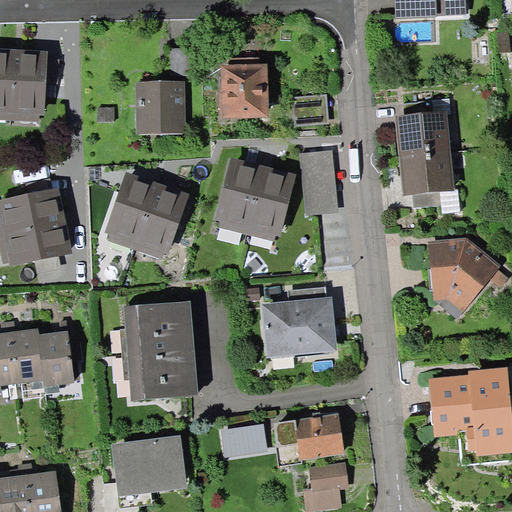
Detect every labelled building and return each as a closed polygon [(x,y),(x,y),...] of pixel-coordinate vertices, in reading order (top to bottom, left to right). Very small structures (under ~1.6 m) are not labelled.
[(394,0),(395,19),(432,17),(431,4),(461,2),(460,0),(394,0)] [(197,76),(197,51),(168,52),(169,77),(197,76)] [(8,54),(0,53),(0,111),(43,114),(46,57),(20,55),(8,54)] [(219,118),(262,117),(261,72),(255,72),(255,62),(228,63),(228,73),(223,73),(223,96),(218,96),(219,118)] [(179,130),(178,86),(137,87),(138,131),(179,130)] [(291,97),(295,125),(325,121),(321,93),(291,97)] [(455,192),(448,193),(441,117),(432,118),(431,102),(402,105),(402,115),(403,121),(397,121),(402,185),(403,196),(410,196),(411,210),(440,207),(440,215),(457,214),(455,192)] [(97,107),(97,121),(114,121),(114,107),(97,107)] [(338,210),(332,152),(301,155),(306,213),(338,210)] [(233,166),(218,229),(271,242),(287,179),(268,175),(251,170),(233,166)] [(134,174),(113,236),(166,253),(186,192),(166,185),(149,180),(134,174)] [(0,205),(0,212),(11,264),(69,252),(64,231),(60,214),(56,193),(0,205)] [(431,271),(425,272),(428,293),(448,291),(465,305),(486,279),(497,288),(504,281),(462,247),(429,250),(431,271)] [(291,353),(330,350),(324,289),(292,292),(294,308),(264,311),(266,327),(263,327),(263,333),(266,333),(268,349),(290,347),(291,353)] [(194,396),(186,306),(123,311),(131,402),(194,396)] [(0,386),(41,381),(42,387),(72,383),(65,336),(56,337),(36,340),(36,334),(16,336),(0,338),(0,386)] [(473,380),(428,384),(431,414),(439,414),(441,435),(476,432),(477,436),(473,436),(473,444),(477,443),(480,466),(511,463),(508,428),(507,427),(505,407),(506,406),(503,373),(485,375),(485,380),(475,381),(473,380)] [(341,454),(335,419),(273,428),(276,447),(296,444),(298,460),(341,454)] [(103,499),(103,511),(136,511),(134,492),(179,486),(174,444),(114,451),(118,484),(102,486),(103,499)] [(312,492),(343,488),(341,468),(309,473),(312,492)] [(58,511),(53,476),(37,478),(18,481),(0,482),(0,511),(58,511)]
